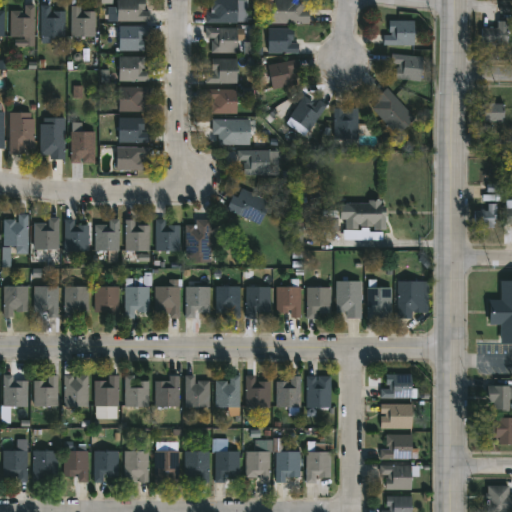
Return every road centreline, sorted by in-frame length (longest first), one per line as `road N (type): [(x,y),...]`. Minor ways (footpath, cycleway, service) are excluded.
road 1 (secondary): [(456,0),(452,511)]
road 2 (residential): [(452,352),(0,346)]
road 3 (residential): [(176,0),(182,189)]
road 4 (residential): [(182,189),(105,196),(0,187)]
road 5 (residential): [(356,511),(356,351)]
